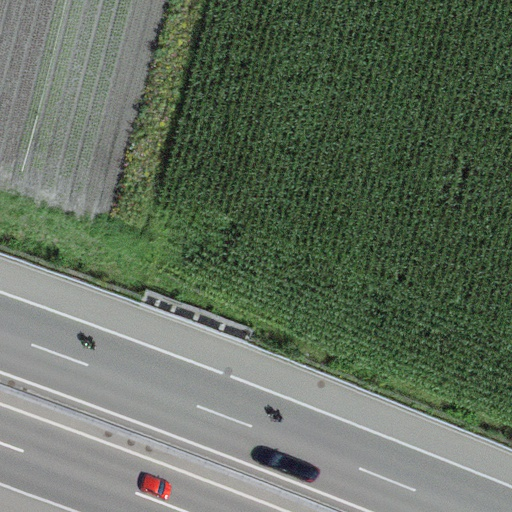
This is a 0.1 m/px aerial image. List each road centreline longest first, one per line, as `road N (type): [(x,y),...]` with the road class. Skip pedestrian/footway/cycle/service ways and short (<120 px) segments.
road 1 (motorway): [(493,511),(0,323)]
road 2 (motorway): [(0,438),(195,511)]
